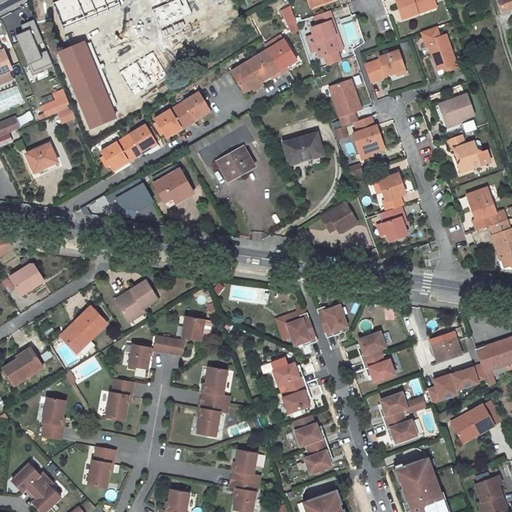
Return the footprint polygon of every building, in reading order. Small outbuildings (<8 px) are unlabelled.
[(163,0),(170,15),(197,4),(194,0),(163,0)] [(418,7),(435,1),(435,0),(396,0),(403,17),(419,11),(418,7)] [(511,0),(499,0),(503,10),(511,7),(511,0)] [(419,11),(437,5),(435,1),(418,7),(419,11)] [(297,19),(292,6),(283,9),(287,22),(297,19)] [(321,38),(326,53),(349,45),(344,31),(341,33),(336,18),(338,18),(334,8),(321,13),(325,22),(318,25),(323,38),(321,38)] [(338,19),(350,17),(348,8),(337,9),(338,19)] [(297,19),(287,22),(290,32),(300,28),(297,19)] [(32,20),(19,25),(22,32),(12,36),(29,81),(52,72),(32,20)] [(457,66),(446,34),(440,36),(436,25),(420,31),(426,46),(428,45),(436,69),(441,68),(442,71),(457,66)] [(251,37),(247,27),(237,30),(236,26),(217,33),(222,48),(251,37)] [(283,35),(264,46),(267,51),(285,40),(283,35)] [(267,51),(248,63),(229,74),(241,93),(250,88),(253,86),(255,89),(262,86),(260,82),(272,75),(273,78),(287,70),(285,67),(297,60),(285,40),(267,51)] [(386,72),(403,66),(397,49),(379,55),(380,57),(365,62),(371,79),(387,74),(386,72)] [(11,69),(4,51),(0,52),(0,81),(6,79),(4,72),(11,69)] [(329,89),(343,127),(356,123),(359,122),(356,113),(361,111),(358,103),(355,104),(352,93),(354,92),(351,81),(329,89)] [(0,91),(0,111),(23,102),(16,85),(0,91)] [(214,106),(204,90),(157,118),(167,134),(183,125),(185,127),(199,119),(197,116),(214,106)] [(446,127),(475,118),(468,97),(439,106),(446,127)] [(72,106),(59,111),(63,120),(75,114),(72,106)] [(216,109),(214,106),(197,116),(199,119),(216,109)] [(435,107),(442,128),(446,127),(439,106),(435,107)] [(21,126),(33,121),(28,111),(16,117),(21,126)] [(385,149),(378,126),(375,127),(372,118),(359,122),(356,123),(360,133),(355,134),(362,155),(373,151),(374,153),(385,149)] [(6,121),(0,123),(0,136),(10,132),(6,121)] [(141,150),(149,145),(151,148),(154,152),(162,148),(158,140),(148,124),(125,138),(102,152),(112,168),(127,158),(129,161),(143,152),(141,150)] [(169,137),(185,127),(183,125),(167,134),(169,137)] [(253,141),(245,126),(199,152),(208,167),(218,161),(229,181),(242,173),(241,169),(253,163),(244,146),(253,141)] [(470,133),(462,136),(465,145),(473,142),(470,133)] [(302,157),(303,161),(323,155),(317,134),(284,143),(289,161),(302,157)] [(465,145),(462,136),(448,141),(451,150),(454,149),(455,152),(458,154),(461,161),(458,165),(461,171),(491,160),(487,149),(480,152),(475,149),(473,142),(465,145)] [(50,144),(26,154),(34,172),(58,161),(50,144)] [(364,159),(375,155),(374,153),(373,151),(362,155),(364,159)] [(113,170),(129,161),(127,158),(112,168),(113,170)] [(348,166),(351,175),(361,172),(358,163),(348,166)] [(180,168),(154,183),(165,202),(173,198),(174,200),(192,190),(180,168)] [(384,193),(387,202),(384,202),(387,212),(402,206),(404,206),(401,197),(406,195),(398,175),(380,182),(384,193)] [(117,199),(121,207),(139,209),(153,201),(140,179),(114,193),(117,197),(117,199)] [(375,184),(379,195),(384,193),(380,182),(375,184)] [(466,196),(475,220),(473,220),(476,230),(489,226),(501,222),(497,211),(494,213),(485,188),(466,196)] [(346,203),(322,217),(328,228),(334,224),(339,233),(357,222),(346,203)] [(384,223),(391,241),(408,234),(402,217),(406,216),(402,206),(387,212),(384,213),(387,222),(384,223)] [(506,220),(502,210),(497,211),(501,222),(506,220)] [(511,227),(509,229),(506,220),(501,222),(489,226),(492,235),(491,235),(496,250),(497,250),(500,258),(504,256),(507,264),(511,266),(511,227)] [(470,233),(465,235),(460,223),(446,227),(454,249),(473,242),(470,233)] [(0,235),(0,255),(14,248),(13,238),(0,235)] [(420,256),(428,254),(425,246),(417,249),(420,256)] [(31,263),(10,276),(21,293),(34,286),(35,287),(45,281),(35,264),(31,263)] [(128,324),(144,315),(142,312),(157,303),(145,283),(131,293),(133,296),(117,306),(128,324)] [(117,306),(133,296),(131,293),(115,303),(117,306)] [(323,304),(315,307),(326,338),(342,332),(340,326),(346,324),(338,304),(324,309),(323,304)] [(105,325),(89,307),(74,322),(78,325),(63,341),(75,354),(105,325)] [(412,310),(422,340),(429,338),(419,308),(412,310)] [(317,341),(306,311),(299,313),(301,318),(286,323),(294,343),(300,341),(302,347),(317,341)] [(202,333),(204,320),(186,317),(182,338),(201,341),(202,333)] [(210,321),(204,320),(202,333),(208,334),(211,332),(212,324),(210,321)] [(78,325),(74,322),(59,337),(63,341),(78,325)] [(462,355),(454,332),(430,341),(437,363),(462,355)] [(362,362),(382,355),(380,348),(385,347),(380,333),(357,340),(360,347),(357,348),(362,362)] [(167,353),(170,338),(156,336),(153,350),(167,353)] [(496,383),(492,371),(506,366),(508,371),(511,369),(511,337),(476,349),(481,363),(489,387),(491,386),(496,383)] [(184,341),(170,338),(167,353),(182,356),(184,341)] [(151,348),(132,344),(129,367),(147,370),(151,348)] [(11,387),(41,369),(31,352),(16,361),(16,360),(0,369),(11,387)] [(385,362),(382,355),(362,362),(368,376),(370,376),(372,383),(395,375),(390,361),(385,362)] [(284,358),(269,364),(278,387),(281,386),(283,391),(306,382),(301,368),(298,370),(296,363),(287,366),(284,358)] [(474,366),(482,391),(489,387),(481,363),(474,366)] [(432,401),(478,386),(472,366),(425,381),(432,401)] [(229,371),(209,367),(205,392),(203,391),(201,400),(229,405),(231,396),(225,395),(229,371)] [(74,370),(64,374),(68,385),(78,380),(74,370)] [(135,382),(114,378),(112,393),(109,393),(105,417),(126,421),(130,397),(133,397),(135,382)] [(312,396),(306,382),(283,391),(285,395),(281,397),(287,413),(311,405),(308,398),(312,396)] [(406,407),(401,393),(379,401),(382,408),(379,409),(384,423),(404,416),(402,409),(406,407)] [(70,398),(50,397),(49,422),(51,422),(51,436),(71,437),(71,423),(69,423),(70,398)] [(229,405),(201,400),(200,409),(202,409),(198,434),(217,437),(222,412),(228,413),(229,405)] [(480,407),(448,425),(456,439),(473,430),(476,435),(491,427),(480,407)] [(312,414),(292,422),(295,431),(294,432),(299,447),(304,445),(306,451),(328,443),(323,429),(320,430),(317,423),(316,424),(312,414)] [(258,418),(261,428),(268,426),(265,416),(258,418)] [(404,416),(384,423),(389,437),(392,436),(394,443),(417,435),(412,421),(407,423),(404,416)] [(417,435),(422,433),(417,419),(412,421),(417,435)] [(459,444),(476,435),(473,430),(456,439),(459,444)] [(333,456),(328,443),(306,451),(308,456),(303,458),(309,473),(332,464),(330,457),(333,456)] [(113,463),(116,450),(97,447),(95,460),(92,460),(88,484),(107,488),(111,463),(113,463)] [(254,475),(258,455),(238,451),(234,472),(232,472),(231,479),(260,484),(261,477),(254,475)] [(448,511),(430,457),(398,468),(412,511),(448,511)] [(41,475),(31,463),(13,480),(23,491),(27,488),(32,493),(48,478),(43,473),(41,475)] [(477,484),(483,501),(479,502),(482,511),(505,511),(500,495),(504,494),(500,484),(503,483),(501,475),(477,484)] [(48,478),(32,493),(37,499),(33,502),(41,511),(44,511),(61,497),(51,485),(53,484),(48,478)] [(260,484),(231,479),(229,486),(237,488),(233,509),(253,511),(257,491),(259,492),(260,484)] [(158,510),(157,511),(185,511),(189,490),(169,486),(165,511),(158,510)] [(344,511),(337,490),(305,502),(308,511),(344,511)]
